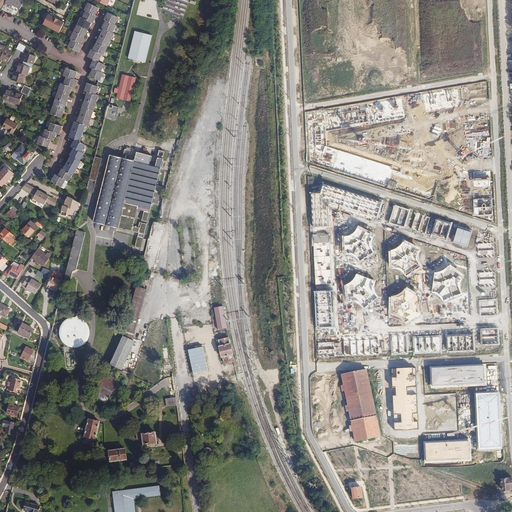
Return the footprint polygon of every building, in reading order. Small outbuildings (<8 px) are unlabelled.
[(2,9),(12,15),(15,11),(11,9),(13,6),(20,9),(24,1),(21,0),(6,0),(6,1),(2,9)] [(190,0),(165,0),(162,11),(173,15),(181,18),(183,19),(190,0)] [(94,15),(98,8),(88,3),(85,10),(86,11),(82,18),(81,18),(70,39),(72,40),(68,47),(78,51),(81,44),(80,44),(90,22),(92,23),(96,15),(95,15),(94,15)] [(119,18),(109,13),(106,20),(107,21),(104,28),(105,29),(94,50),(93,50),(92,50),(89,57),(93,59),(95,60),(91,67),(92,68),(94,69),(90,76),(100,81),(104,74),(101,72),(104,65),(98,62),(102,54),(104,55),(115,34),(113,33),(116,26),(115,25),(119,18)] [(64,23),(48,15),(43,24),(59,32),(64,23)] [(153,36),(134,31),(134,34),(127,60),(135,62),(136,62),(146,65),(153,36)] [(0,56),(1,57),(0,59),(7,63),(13,53),(5,49),(6,48),(0,43),(0,56)] [(31,49),(20,43),(16,49),(25,53),(22,61),(24,61),(22,65),(19,64),(17,72),(14,72),(12,79),(23,83),(25,75),(27,76),(30,67),(31,68),(33,64),(36,56),(28,54),(31,49)] [(74,79),(76,71),(66,68),(63,75),(66,76),(64,84),(61,83),(53,106),(50,114),(60,117),(71,86),(72,87),(74,88),(77,80),(75,79),(74,79)] [(137,78),(122,75),(121,78),(118,89),(115,88),(114,92),(118,93),(117,98),(131,102),(137,78)] [(98,87),(88,84),(86,92),(87,92),(88,92),(78,123),(77,122),(75,122),(70,138),(75,139),(76,140),(72,147),(73,148),(74,148),(70,155),(72,156),(64,170),(63,169),(59,176),(57,176),(56,175),(52,182),(61,187),(65,180),(68,182),(72,175),(73,175),(81,161),(80,160),(84,154),(81,152),(85,145),(80,142),(86,125),(89,126),(99,96),(96,95),(98,87)] [(28,96),(31,89),(25,85),(21,92),(28,96)] [(22,95),(6,90),(3,100),(19,105),(22,95)] [(118,109),(109,106),(106,118),(115,120),(118,109)] [(7,118),(2,127),(8,130),(7,131),(13,134),(18,124),(7,118)] [(58,134),(61,126),(51,123),(48,130),(45,129),(43,137),(40,136),(37,143),(47,147),(50,139),(51,140),(53,140),(56,133),(57,133),(58,134)] [(12,146),(10,142),(3,147),(5,151),(12,146)] [(33,154),(22,145),(14,152),(18,156),(16,158),(24,164),(27,160),(28,161),(33,154)] [(134,161),(110,155),(93,222),(114,227),(138,233),(135,246),(140,248),(143,239),(144,235),(151,204),(157,181),(161,167),(163,160),(163,159),(157,158),(155,167),(149,165),(151,156),(136,152),(134,161)] [(101,159),(95,157),(87,191),(94,191),(101,159)] [(0,185),(1,186),(4,184),(5,185),(14,174),(6,167),(0,173),(0,185)] [(171,178),(169,188),(176,189),(178,179),(171,178)] [(330,203),(378,219),(383,200),(322,183),(320,192),(310,193),(313,227),(330,226),(328,205),(330,203)] [(54,203),(56,200),(26,184),(22,188),(38,197),(37,198),(49,205),(51,201),(54,203)] [(77,210),(79,203),(68,196),(63,205),(61,212),(72,215),(74,209),(77,210)] [(394,204),(388,222),(404,227),(410,209),(394,204)] [(19,212),(13,206),(6,214),(12,220),(19,212)] [(416,211),(411,228),(425,233),(430,216),(416,211)] [(436,218),(432,235),(447,240),(452,223),(436,218)] [(26,232),(29,236),(37,227),(31,221),(22,230),(24,231),(23,232),(24,234),(26,232)] [(155,223),(150,239),(158,242),(163,226),(155,223)] [(349,235),(342,236),(343,254),(347,255),(351,256),(356,259),(359,263),(374,254),(373,251),(371,247),(371,241),(374,236),(375,234),(358,225),(357,227),(355,231),(353,234),(349,235)] [(457,226),(453,241),(467,246),(472,230),(457,226)] [(0,234),(12,244),(15,241),(11,237),(13,235),(5,228),(0,234)] [(80,230),(77,229),(64,278),(70,279),(73,272),(77,269),(86,232),(80,230)] [(330,234),(311,235),(315,285),(332,284),(330,234)] [(418,252),(420,249),(403,241),(400,245),(396,247),(391,250),(389,251),(391,269),(397,269),(400,271),(404,274),(406,277),(421,268),(419,263),(417,260),(416,255),(418,252)] [(476,241),(476,256),(493,256),(492,242),(476,241)] [(148,270),(152,271),(156,248),(149,247),(145,264),(149,265),(148,270)] [(38,249),(31,258),(43,266),(49,258),(43,253),(40,250),(38,249)] [(9,274),(17,279),(23,269),(25,266),(21,264),(20,265),(18,268),(12,264),(3,274),(7,277),(9,274)] [(434,273),(431,293),(436,293),(439,294),(441,297),(443,301),(462,293),(460,287),(461,282),(464,276),(450,266),(445,270),(441,272),(434,273)] [(38,270),(36,276),(47,280),(45,285),(46,286),(52,272),(43,268),(42,272),(38,270)] [(477,271),(478,286),(495,285),(494,270),(477,271)] [(51,277),(47,287),(57,291),(63,275),(53,272),(51,277)] [(348,284),(344,285),(347,303),(350,301),(354,301),(357,302),(359,304),(362,308),(364,310),(380,298),(377,296),(375,293),(374,288),(375,284),(376,281),(357,273),(354,278),(352,281),(348,284)] [(41,284),(32,279),(31,280),(27,278),(23,284),(27,287),(25,289),(35,294),(41,284)] [(395,295),(390,296),(390,314),(397,315),(401,317),(402,321),(404,324),(422,316),(418,309),(419,302),(421,298),(405,288),(403,292),(399,294),(395,295)] [(146,291),(136,289),(125,333),(134,336),(146,291)] [(333,290),(314,291),(316,328),(334,327),(333,290)] [(478,299),(478,316),(497,315),(496,298),(478,299)] [(10,309),(0,304),(0,314),(5,318),(10,309)] [(218,331),(228,329),(223,307),(214,309),(218,331)] [(185,318),(187,326),(208,323),(207,314),(185,318)] [(91,335),(91,332),(91,330),(90,327),(89,325),(88,322),(86,320),(84,319),(81,317),(79,316),(76,316),(74,316),(71,316),(68,317),(66,318),(64,319),(62,321),(60,323),(59,326),(58,328),(58,331),(58,333),(58,336),(59,338),(60,341),(62,343),(64,345),(66,346),(68,348),(71,348),(73,349),(76,349),(79,348),(81,347),(84,346),(86,344),(87,342),(89,340),(90,337),(91,335)] [(28,339),(33,330),(23,324),(18,333),(28,339)] [(480,328),(481,346),(500,345),(499,328),(480,328)] [(446,332),(447,352),(474,350),(473,330),(446,332)] [(413,333),(414,353),(441,352),(441,332),(413,333)] [(390,335),(391,354),(409,353),(408,334),(390,335)] [(136,341),(124,335),(109,365),(121,371),(136,341)] [(342,338),(343,356),(378,355),(377,336),(342,338)] [(338,339),(317,340),(318,358),(339,356),(338,339)] [(230,344),(218,346),(221,357),(233,355),(230,344)] [(209,371),(204,346),(188,349),(189,356),(190,356),(193,373),(209,371)] [(28,362),(33,350),(26,347),(20,358),(28,362)] [(265,347),(259,348),(262,358),(267,357),(265,347)] [(75,368),(75,352),(66,352),(66,368),(75,368)] [(431,370),(432,387),(458,385),(487,386),(485,366),(431,370)] [(392,369),(394,430),(419,429),(416,367),(392,369)] [(369,368),(342,374),(345,384),(342,385),(343,391),(346,390),(349,405),(346,405),(347,412),(349,411),(352,425),(350,426),(351,432),(353,432),(355,442),(382,437),(369,368)] [(119,379),(107,373),(97,394),(109,400),(119,379)] [(22,381),(13,379),(10,391),(17,393),(18,389),(19,389),(22,381)] [(498,393),(475,393),(478,449),(502,448),(498,393)] [(171,400),(166,400),(166,406),(166,407),(177,406),(176,399),(171,400)] [(19,407),(9,405),(7,414),(17,417),(19,407)] [(101,421),(88,418),(82,439),(96,442),(101,421)] [(14,423),(4,421),(2,426),(7,427),(6,433),(11,435),(14,423)] [(154,432),(142,434),(144,444),(156,442),(154,432)] [(470,440),(425,442),(426,462),(448,461),(472,460),(470,440)] [(124,447),(109,449),(111,461),(126,459),(124,447)] [(510,469),(461,472),(462,481),(489,479),(490,491),(511,489),(511,477),(510,477),(510,469)] [(363,486),(353,487),(355,499),(365,497),(363,486)] [(160,497),(159,488),(112,493),(114,511),(135,511),(134,500),(160,497)] [(38,511),(40,506),(25,501),(22,510),(28,511),(38,511)]
